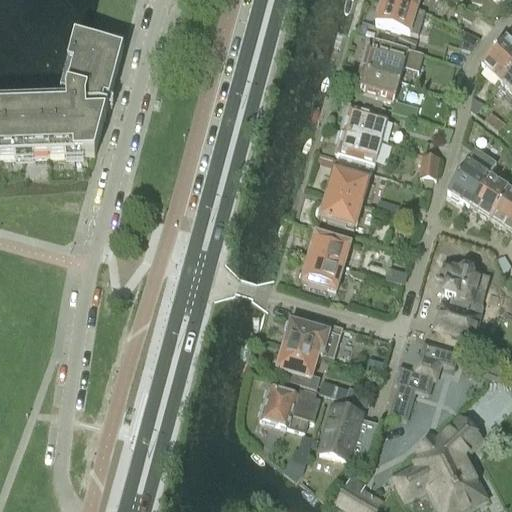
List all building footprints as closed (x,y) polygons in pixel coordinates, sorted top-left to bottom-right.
[(420,0),(383,0),(382,4),(416,15),(420,0)] [(511,4),(506,0),(485,0),(487,1),(503,16),(510,7),(511,4)] [(482,9),(477,16),(493,27),(503,16),(487,1),(486,2),(482,9)] [(375,29),(409,39),(416,41),(423,17),(416,15),(382,4),(379,15),(376,16),(374,23),(376,25),(375,29)] [(463,11),(459,20),(470,26),(475,18),(463,11)] [(479,43),(465,36),(454,53),(463,58),(469,57),(472,54),(479,43)] [(397,40),(394,51),(407,55),(412,56),(415,46),(397,40)] [(94,161),(108,108),(122,55),(74,42),(59,97),(59,106),(0,108),(0,164),(15,164),(15,159),(31,159),(31,163),(65,162),(65,157),(82,157),(82,162),(94,161)] [(481,69),(502,89),(511,77),(511,45),(510,44),(508,45),(505,42),(481,69)] [(371,44),(369,52),(405,63),(407,55),(394,51),(371,44)] [(367,52),(360,75),(399,86),(405,88),(410,69),(404,67),(405,63),(369,52),(367,52)] [(392,109),(399,86),(360,75),(354,98),(392,109)] [(511,77),(502,89),(511,97),(511,77)] [(483,109),(472,103),(469,115),(476,118),(483,109)] [(381,147),(387,124),(378,121),(380,111),(355,104),(352,114),(348,113),(342,136),(381,147)] [(423,114),(419,113),(397,107),(394,118),(399,120),(420,125),(423,114)] [(490,119),(485,125),(497,136),(503,129),(490,119)] [(381,147),(342,136),(335,160),(339,161),(337,168),(371,178),(373,171),(374,171),(381,147)] [(510,167),(511,163),(511,157),(506,153),(501,161),(510,167)] [(420,181),(426,182),(437,183),(439,161),(422,159),(420,181)] [(459,205),(468,211),(488,180),(467,167),(447,197),(450,199),(451,202),(456,206),(459,205)] [(329,189),(326,199),(361,209),(368,185),(333,175),(332,179),(330,180),(328,187),(329,189)] [(488,180),(468,211),(478,217),(479,220),(485,224),(487,223),(489,224),(509,194),(488,180)] [(511,195),(509,194),(489,224),(492,226),(493,229),(499,232),(501,232),(510,237),(511,233),(511,195)] [(327,226),(325,234),(350,241),(353,234),(354,234),(361,209),(326,199),(323,210),(321,211),(319,218),(320,220),(319,224),(327,226)] [(400,220),(403,211),(376,204),(373,213),(400,220)] [(311,253),(308,263),(343,272),(350,249),(348,249),(350,241),(325,234),(323,241),(315,239),(313,243),(311,244),(309,250),(311,253)] [(335,298),(343,272),(308,263),(304,274),(302,275),(300,282),(301,284),(300,288),(335,298)] [(460,275),(445,271),(441,286),(437,285),(434,294),(445,297),(444,300),(455,303),(455,302),(480,309),(488,283),(472,278),(470,274),(464,272),(460,275)] [(365,279),(350,274),(348,279),(353,283),(363,285),(365,279)] [(283,351),(317,361),(322,362),(329,338),(329,337),(290,326),(289,330),(285,331),(284,337),(286,340),(283,351)] [(331,330),(329,337),(329,338),(352,345),(354,337),(331,330)] [(443,369),(447,357),(447,356),(424,349),(420,362),(443,369)] [(311,381),(317,361),(283,351),(280,361),(276,362),(275,368),(277,371),(276,374),(282,376),(280,384),(314,394),(318,383),(311,381)] [(368,364),(366,374),(381,378),(384,368),(368,364)] [(426,399),(431,384),(431,382),(401,373),(396,390),(398,390),(391,412),(406,417),(413,395),(426,399)] [(344,405),(347,395),(323,388),(320,398),(344,405)] [(297,401),(268,393),(259,425),(304,438),(307,426),(313,428),(319,405),(314,404),(315,400),(299,396),(297,401)] [(333,411),(319,458),(364,472),(378,425),(333,411)] [(483,503),(462,462),(479,445),(458,424),(415,465),(418,471),(394,483),(404,502),(427,490),(438,511),(467,511),(468,511),(469,510),(483,503)] [(342,511),(374,511),(378,507),(359,496),(361,490),(350,484),(335,508),(342,511)]
